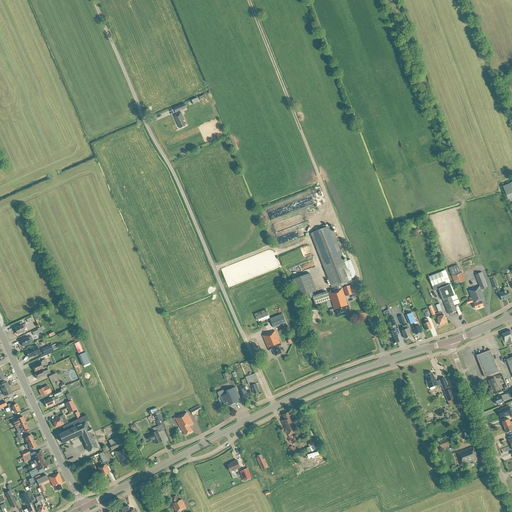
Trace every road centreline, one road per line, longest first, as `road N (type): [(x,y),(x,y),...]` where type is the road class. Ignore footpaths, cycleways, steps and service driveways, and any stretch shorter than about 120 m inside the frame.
road 1 (track): [(270,399),(93,0)]
road 2 (primary): [(84,507),(274,407)]
road 3 (tertiary): [(84,507),(0,331)]
road 4 (primary): [(274,407),(449,341)]
road 5 (unclassified): [(511,508),(449,341)]
